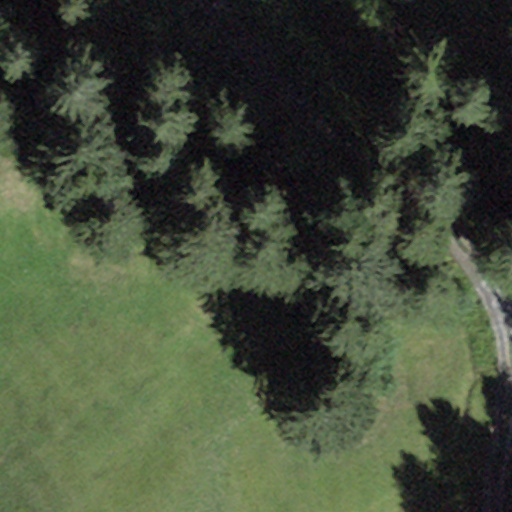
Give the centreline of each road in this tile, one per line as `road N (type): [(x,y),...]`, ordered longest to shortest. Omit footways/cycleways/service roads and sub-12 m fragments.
road 1 (track): [(211,0),(262,71),(482,241),(511,307)]
road 2 (track): [(511,376),(503,511)]
